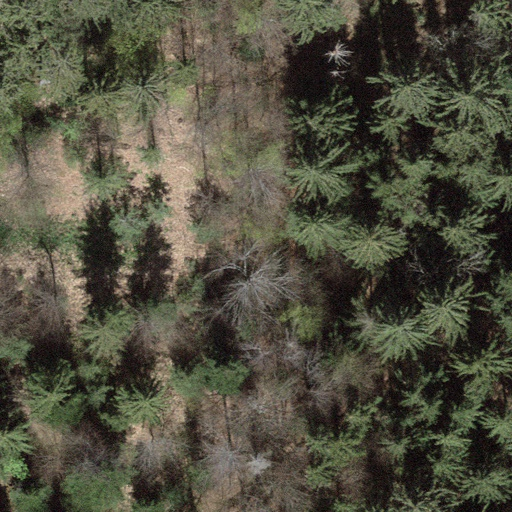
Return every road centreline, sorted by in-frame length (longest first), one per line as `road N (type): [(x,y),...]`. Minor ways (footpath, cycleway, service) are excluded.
road 1 (track): [(447,511),(511,379)]
road 2 (track): [(60,511),(0,397)]
